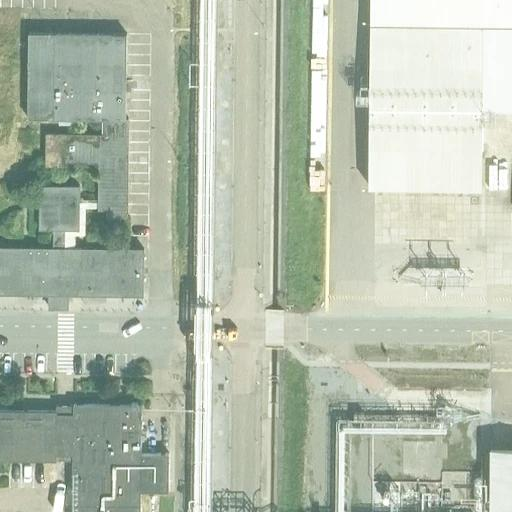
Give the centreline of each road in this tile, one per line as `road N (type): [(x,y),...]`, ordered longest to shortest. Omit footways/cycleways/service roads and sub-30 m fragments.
road 1 (unknown): [(165,323),(168,43),(153,17),(128,0)]
road 2 (unknown): [(348,0),(356,326)]
